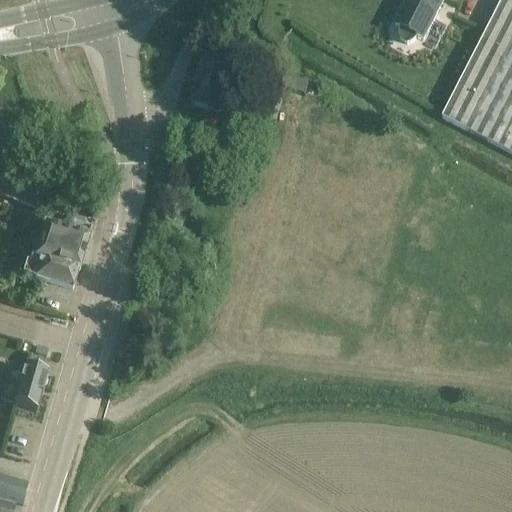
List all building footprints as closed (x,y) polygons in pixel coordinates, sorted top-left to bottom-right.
[(413,43),(415,40),(422,44),(445,0),(446,0),(451,2),(452,0),(406,0),(392,28),(399,31),(397,34),(396,38),(397,44),(404,48),(408,47),(411,46),(413,43)] [(204,59),(190,108),(220,116),(221,112),(223,112),(229,114),(237,89),(230,87),(228,86),(234,68),(235,65),(235,66),(236,62),(219,57),(217,63),(204,59)] [(283,94),(304,100),(307,87),(287,82),(283,94)] [(0,170),(0,197),(36,212),(46,190),(0,170)] [(21,277),(71,292),(76,275),(78,275),(87,241),(42,228),(35,249),(32,248),(27,266),(24,266),(21,277)] [(47,375),(10,365),(0,399),(0,405),(35,416),(47,375)] [(0,501),(20,507),(26,487),(0,480),(0,501)]
